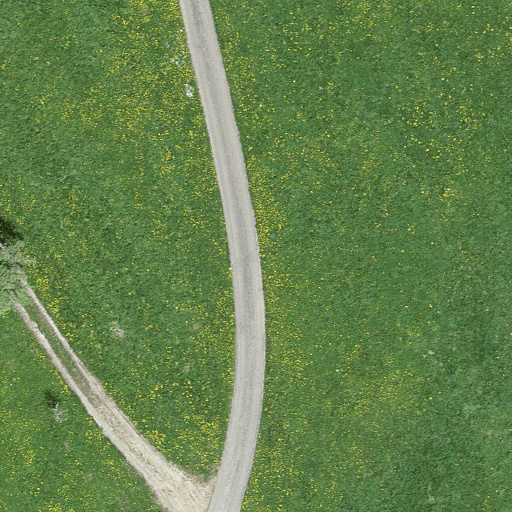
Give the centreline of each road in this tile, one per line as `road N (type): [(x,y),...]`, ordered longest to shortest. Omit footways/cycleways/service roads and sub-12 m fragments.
road 1 (track): [(217,511),(240,434),(246,297),(195,0)]
road 2 (track): [(195,511),(107,420),(0,264)]
